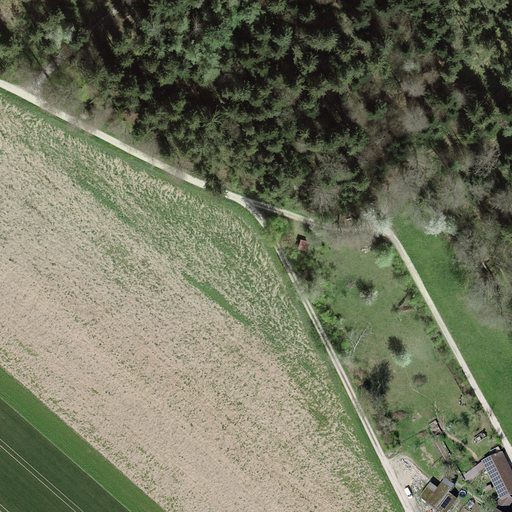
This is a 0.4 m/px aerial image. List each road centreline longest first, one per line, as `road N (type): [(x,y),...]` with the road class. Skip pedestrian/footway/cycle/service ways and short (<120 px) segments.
road 1 (track): [(417,511),(268,209)]
road 2 (track): [(268,209),(0,76)]
road 3 (track): [(511,447),(396,228)]
road 4 (track): [(396,228),(410,166),(511,85)]
road 5 (track): [(25,89),(128,0)]
road 6 (track): [(396,228),(268,209)]
